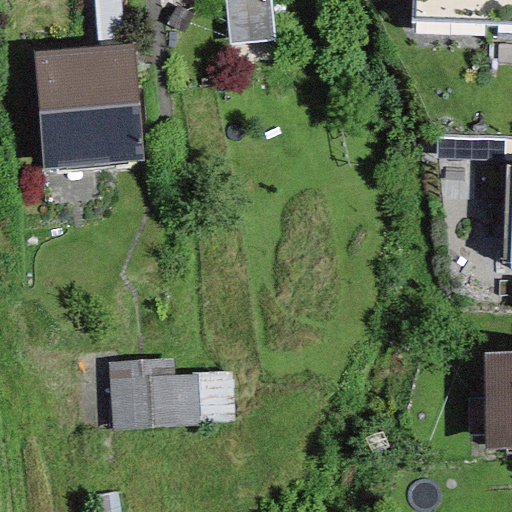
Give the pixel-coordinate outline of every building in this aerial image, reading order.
[(511,0),(432,0),(432,33),(511,32),(511,0)] [(229,6),(234,49),(279,44),(275,1),(229,6)] [(136,60),(46,68),(56,177),(146,169),(136,60)] [(511,370),(498,371),(498,457),(511,456),(511,370)] [(171,373),(120,375),(122,435),(233,431),(231,388),(171,390),(171,373)]
